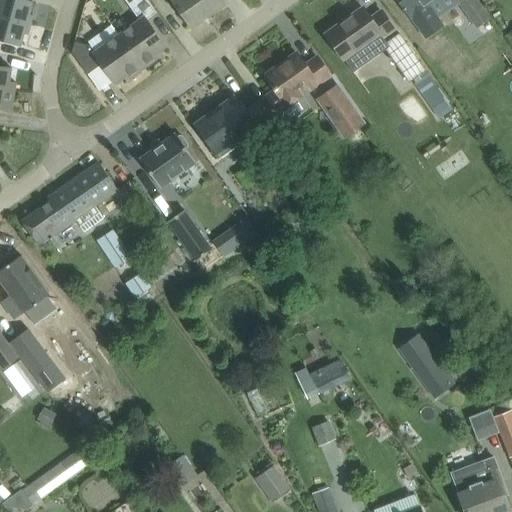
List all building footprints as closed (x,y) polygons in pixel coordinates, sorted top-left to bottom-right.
[(27,0),(0,0),(0,16),(30,25),(33,15),(29,14),(32,1),(27,0)] [(170,0),(191,28),(208,16),(196,0),(170,0)] [(196,0),(208,16),(226,3),(223,0),(196,0)] [(432,0),(399,0),(411,15),(432,0)] [(457,0),(476,26),(487,19),(473,0),(457,0)] [(395,30),(381,10),(370,18),(362,7),(325,33),(344,59),(380,34),(383,38),(395,30)] [(0,16),(0,40),(20,46),(23,33),(27,34),(30,25),(0,16)] [(157,58),(154,55),(166,47),(145,16),(118,35),(143,69),(157,58)] [(384,46),(409,80),(425,69),(400,34),(384,46)] [(143,69),(118,35),(95,51),(91,46),(75,42),(72,52),(87,74),(101,65),(114,84),(126,75),(129,79),(143,69)] [(330,76),(317,57),(305,65),(297,54),(286,61),(287,62),(267,76),(266,75),(265,76),(275,90),(269,95),(280,111),(308,92),(330,76)] [(0,87),(15,90),(16,83),(9,82),(11,68),(0,65),(0,87)] [(417,81),(437,110),(448,103),(428,74),(417,81)] [(338,84),(315,100),(344,140),(366,124),(338,84)] [(0,87),(0,109),(11,111),(15,90),(0,87)] [(197,125),(216,152),(253,126),(260,136),(272,127),(256,104),(244,112),(234,98),(217,110),(219,112),(199,126),(198,124),(197,125)] [(176,133),(140,158),(161,188),(197,163),(187,148),(188,147),(189,144),(183,135),(180,135),(178,136),(176,133)] [(450,201),(483,175),(461,148),(428,174),(450,201)] [(267,163),(279,178),(290,169),(278,154),(267,163)] [(119,191),(110,179),(98,162),(48,198),(50,201),(22,221),(38,245),(76,218),(84,231),(103,220),(96,207),(119,191)] [(194,261),(212,248),(185,210),(166,223),(194,261)] [(113,230),(97,240),(115,267),(131,257),(113,230)] [(280,240),(286,248),(296,241),(289,233),(280,240)] [(20,256),(0,271),(0,284),(8,296),(0,302),(0,305),(11,321),(48,295),(20,256)] [(142,273),(126,284),(135,298),(151,287),(142,273)] [(28,328),(10,342),(48,392),(66,378),(28,328)] [(17,357),(0,333),(0,364),(3,368),(17,357)] [(418,334),(398,349),(421,381),(433,397),(448,386),(436,370),(442,366),(418,334)] [(22,403),(42,390),(20,358),(1,371),(22,403)] [(310,376),(306,368),(295,373),(307,399),(349,379),(341,362),(310,376)] [(487,410),(466,416),(473,440),(495,434),(487,410)] [(511,456),(511,413),(511,410),(494,416),(510,457),(511,456)] [(311,428),(319,446),(336,439),(328,421),(311,428)] [(42,498),(37,491),(92,452),(86,444),(21,490),(28,498),(32,505),(42,498)] [(165,467),(176,483),(195,470),(183,454),(165,467)] [(459,494),(466,511),(499,511),(506,510),(500,492),(506,490),(493,456),(450,472),(459,494)] [(262,469),(258,472),(260,475),(268,487),(273,484),(281,497),(291,490),(274,465),(273,465),(271,463),(262,469)] [(312,495),(318,508),(327,504),(320,491),(312,495)]
